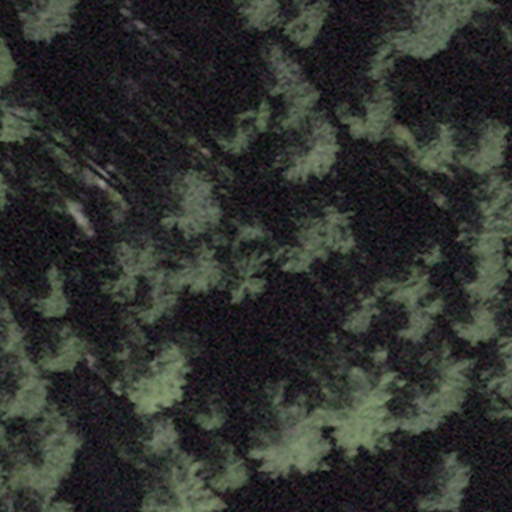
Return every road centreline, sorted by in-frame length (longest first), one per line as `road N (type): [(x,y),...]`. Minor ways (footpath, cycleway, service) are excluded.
road 1 (track): [(140,0),(145,53),(79,266),(90,434),(121,511)]
road 2 (track): [(511,58),(386,0)]
